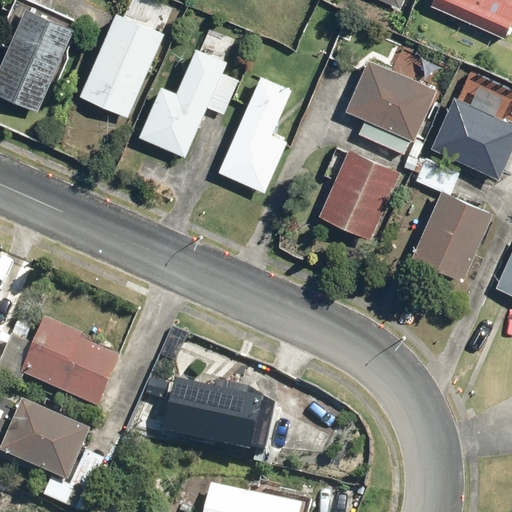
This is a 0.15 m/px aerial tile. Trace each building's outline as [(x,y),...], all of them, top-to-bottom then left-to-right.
[(86,20),(42,0),(18,0),(4,32),(18,39),(0,78),(0,90),(45,110),(86,20)] [(511,0),(433,0),(433,1),(511,34),(511,0)] [(174,28),(125,6),(86,90),(134,113),(174,28)] [(184,85),(169,79),(145,135),(191,155),(213,105),(226,111),(240,78),(229,73),(236,57),(203,42),(184,85)] [(369,116),(364,131),(416,151),(440,92),(421,84),(424,76),(373,56),(351,109),(369,116)] [(268,72),(225,169),(271,189),(295,136),(287,133),(307,89),(268,72)] [(511,169),(511,113),(460,92),(439,145),(510,174),(511,169)] [(326,174),(339,179),(324,212),(376,235),(406,168),(355,145),(353,149),(339,143),(326,174)] [(495,208),(447,190),(422,256),(470,275),(495,208)] [(511,261),(503,283),(511,286),(511,261)] [(52,318),(42,344),(17,334),(4,369),(29,379),(31,374),(106,403),(125,353),(87,338),(89,332),(52,318)] [(235,381),(233,388),(185,379),(175,430),(262,446),(271,395),(255,392),(257,385),(235,381)] [(90,450),(100,427),(7,389),(0,405),(0,435),(10,440),(7,449),(56,469),(47,493),(89,510),(110,458),(101,454),(90,450)] [(308,511),(310,501),(215,485),(210,511),(308,511)]
